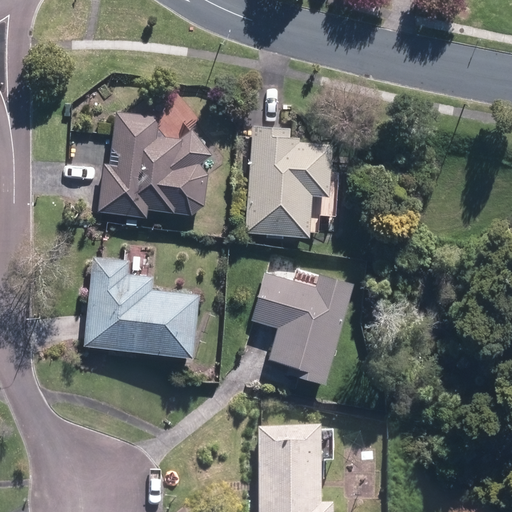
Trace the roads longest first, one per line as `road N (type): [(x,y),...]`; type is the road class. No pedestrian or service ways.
road 1 (residential): [(227,12),(511,80)]
road 2 (residential): [(7,329),(46,442),(98,511)]
road 3 (residential): [(12,136),(7,329)]
road 4 (residential): [(21,0),(12,136)]
